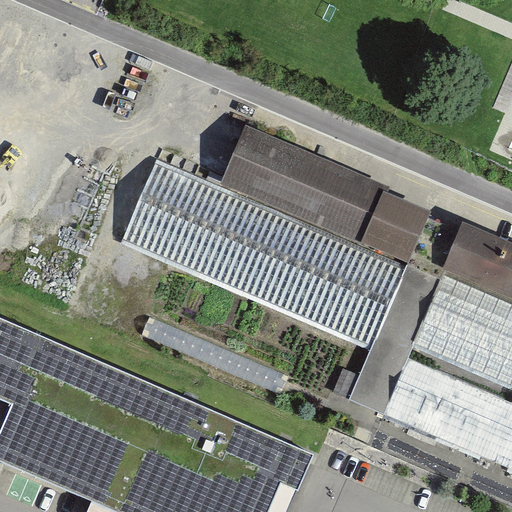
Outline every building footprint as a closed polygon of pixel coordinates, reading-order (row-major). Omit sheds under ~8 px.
[(432,216),(243,139),(224,187),(412,264),(432,216)] [(404,275),(155,173),(125,247),(374,348),(404,275)] [(511,251),(466,233),(448,279),(511,305),(511,251)] [(315,457),(0,319),(0,400),(16,408),(0,443),(0,461),(92,501),(87,511),(270,511),(282,485),(297,492),(299,493),(315,457)] [(283,387),(289,371),(171,330),(166,346),(283,387)] [(288,511),(297,492),(282,485),(270,511),(288,511)]
